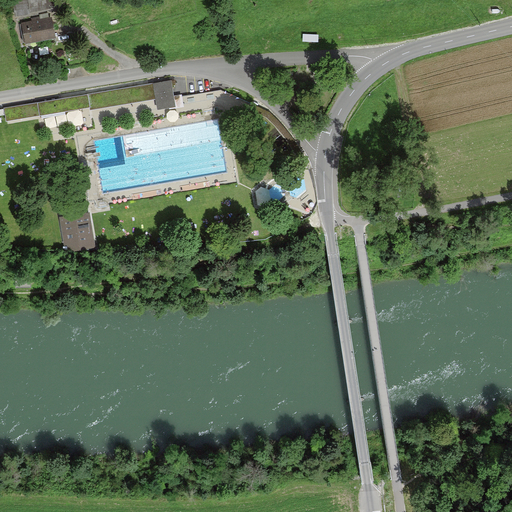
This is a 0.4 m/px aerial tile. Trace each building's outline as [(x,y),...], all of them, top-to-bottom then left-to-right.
[(14,0),(16,4),(14,4),(16,14),(28,12),(28,11),(49,6),(48,0),(14,0)] [(32,19),(22,21),(26,41),(29,40),(56,34),(52,15),(40,18),(40,15),(31,17),(32,19)] [(4,106),(6,119),(90,105),(90,108),(156,98),(158,108),(169,105),(169,107),(184,105),(182,95),(182,92),(173,94),(170,77),(79,93),(4,106)] [(83,108),(46,114),(48,128),(85,122),(83,108)] [(87,213),(59,218),(64,249),(93,244),(87,213)] [(15,276),(15,285),(29,285),(29,276),(15,276)]
